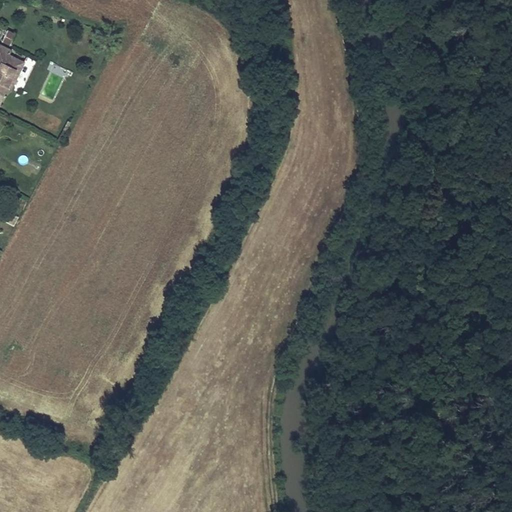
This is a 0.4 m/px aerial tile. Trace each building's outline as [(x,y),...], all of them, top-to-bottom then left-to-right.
[(7,29),(2,42),(11,45),(16,32),(7,29)] [(12,52),(0,45),(0,52),(5,55),(1,62),(0,61),(0,92),(4,85),(7,87),(12,77),(17,80),(21,72),(16,70),(20,61),(10,56),(12,52)] [(16,70),(21,72),(25,63),(20,61),(16,70)] [(12,77),(7,87),(10,88),(12,89),(17,80),(12,77)] [(7,87),(4,85),(0,92),(0,94),(2,96),(5,97),(10,88),(7,87)] [(13,227),(17,218),(10,214),(6,223),(13,227)]
